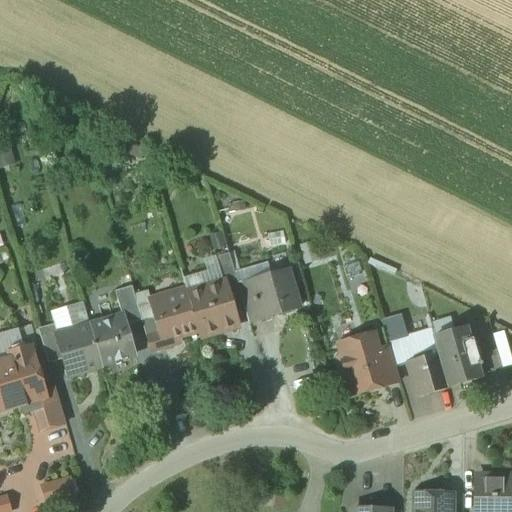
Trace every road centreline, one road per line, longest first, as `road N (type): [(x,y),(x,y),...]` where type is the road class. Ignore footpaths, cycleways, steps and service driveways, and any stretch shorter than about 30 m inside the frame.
road 1 (residential): [(106,511),(207,448),(258,436),(335,454)]
road 2 (residential): [(335,454),(511,408)]
